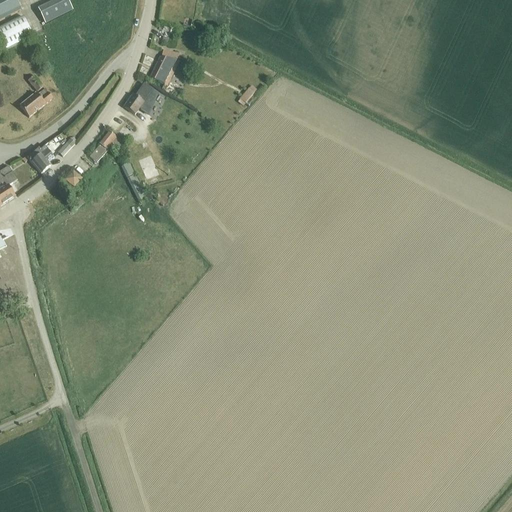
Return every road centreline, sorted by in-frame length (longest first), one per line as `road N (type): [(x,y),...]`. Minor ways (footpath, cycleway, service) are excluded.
road 1 (tertiary): [(10,209),(62,171),(107,118),(142,48)]
road 2 (unclassified): [(10,209),(63,400)]
road 3 (unclassified): [(142,48),(116,65),(85,105),(0,156)]
